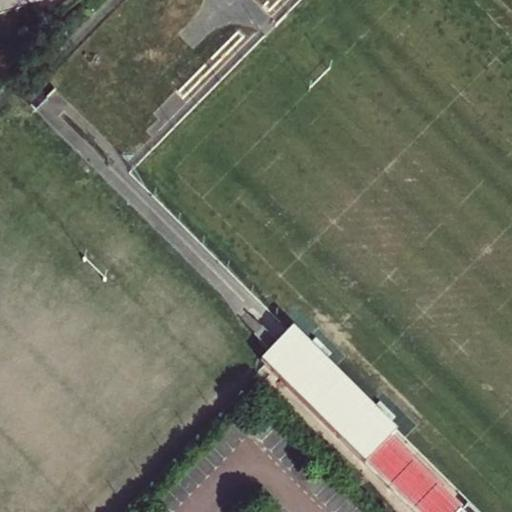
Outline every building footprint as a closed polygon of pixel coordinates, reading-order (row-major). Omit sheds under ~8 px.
[(0,0),(0,14),(28,5),(27,3),(25,0),(0,0)] [(204,82),(142,24),(120,48),(182,106),(204,82)] [(47,93),(97,145),(118,126),(127,135),(163,101),(103,39),(47,93)] [(264,330),(248,313),(240,320),(257,338),(264,330)] [(402,433),(295,338),(264,365),(408,511),(474,511),(471,509),(450,491),(395,441),(399,437),(402,433)] [(485,511),(476,502),(473,506),(471,509),(474,511),(485,511)]
